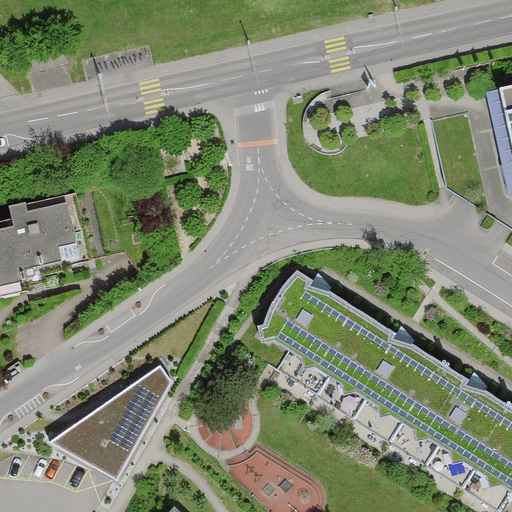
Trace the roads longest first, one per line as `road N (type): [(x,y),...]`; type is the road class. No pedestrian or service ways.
road 1 (residential): [(258,75),(0,131)]
road 2 (residential): [(511,18),(258,75)]
road 3 (residential): [(0,421),(185,295)]
road 4 (residential): [(185,295),(290,239),(372,227)]
road 5 (residential): [(256,152),(241,202),(185,295)]
road 6 (residential): [(372,227),(511,281)]
road 7 (residential): [(372,227),(297,204),(256,152)]
